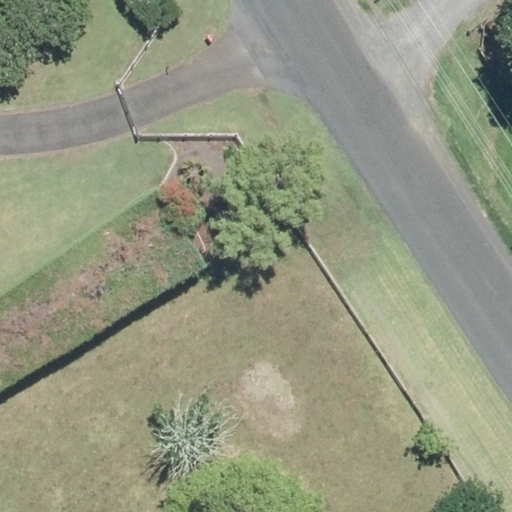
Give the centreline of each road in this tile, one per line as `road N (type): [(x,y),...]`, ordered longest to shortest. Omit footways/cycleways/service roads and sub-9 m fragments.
road 1 (unclassified): [(274,0),(511,361)]
road 2 (unknown): [(232,0),(117,117),(71,151),(0,170)]
road 3 (unknown): [(325,77),(445,0)]
